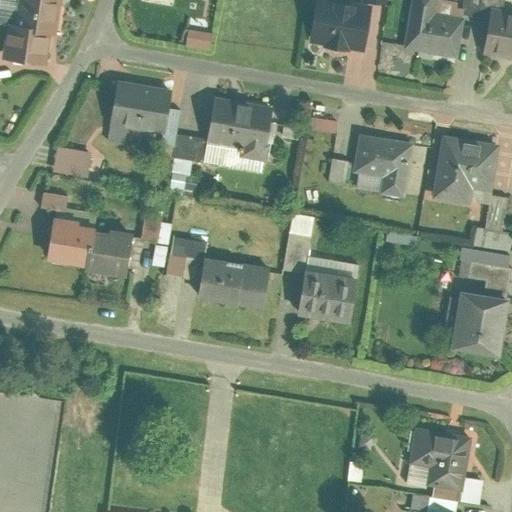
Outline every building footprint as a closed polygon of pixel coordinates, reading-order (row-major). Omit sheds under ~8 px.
[(21,0),(17,28),(58,34),(62,0),(21,0)] [(360,0),(360,6),(384,9),(385,0),(360,0)] [(409,0),(401,52),(454,60),(460,22),(433,18),(435,0),(409,0)] [(463,0),(461,18),(487,22),(481,59),(511,64),(511,22),(501,21),(504,0),(463,0)] [(369,14),(315,4),(307,47),(361,56),(369,14)] [(58,34),(17,28),(12,59),(53,65),(58,34)] [(210,37),(187,33),(184,50),(207,54),(210,37)] [(162,139),(170,94),(118,85),(110,130),(162,139)] [(262,166),(270,113),(215,104),(207,147),(238,152),(236,161),(262,166)] [(161,147),(173,149),(180,112),(168,110),(161,147)] [(336,124),(313,120),(311,133),(334,137),(336,124)] [(176,137),(172,160),(200,166),(204,143),(176,137)] [(411,147),(358,138),(352,176),(380,181),(378,197),(402,201),(411,147)] [(498,150),(441,140),(430,201),(467,208),(470,193),(489,196),(498,150)] [(90,156),(57,151),(52,177),(86,182),(90,156)] [(343,188),(347,165),(330,162),(326,185),(343,188)] [(66,200),(42,195),(39,212),(63,216),(66,200)] [(490,199),(483,232),(501,235),(508,202),(490,199)] [(173,224),(154,220),(150,239),(169,243),(173,224)] [(91,238),(92,235),(75,233),(75,228),(49,224),(42,267),(85,274),(91,238)] [(483,232),(475,231),(471,249),(507,255),(510,237),(501,235),(483,232)] [(85,278),(122,284),(129,240),(107,237),(106,240),(91,238),(85,274),(85,278)] [(172,241),(166,278),(199,283),(202,263),(204,246),(172,241)] [(509,260),(460,252),(458,263),(507,271),(509,260)] [(268,273),(202,263),(199,283),(195,304),(261,314),(268,273)] [(354,285),(303,277),(296,324),(347,332),(354,285)] [(447,356),(496,365),(507,305),(458,297),(447,356)] [(470,442),(415,432),(408,467),(427,470),(424,489),(432,491),(431,501),(458,505),(470,442)] [(429,501),(427,511),(454,511),(456,505),(429,501)]
